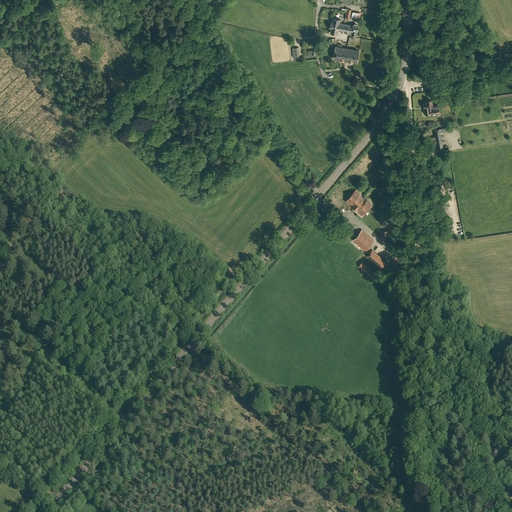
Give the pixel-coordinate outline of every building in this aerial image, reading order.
[(338,30),(346,32),(347,24),(341,23),(342,21),(340,20),(333,18),(332,22),(331,22),(330,28),(331,28),(331,33),(338,34),(338,30)] [(354,25),(347,24),(346,32),(352,33),(352,34),(356,35),(357,30),(358,25),(354,25)] [(333,58),(340,60),(342,48),(336,47),(333,58)] [(359,51),(353,50),(351,62),(357,63),(359,51)] [(435,112),(439,112),(438,106),(438,105),(433,106),(432,101),(431,101),(431,100),(427,100),(427,102),(423,103),(424,108),(425,108),(425,114),(431,114),(431,115),(436,114),(435,112)] [(436,137),(437,143),(438,149),(443,148),(441,133),(435,134),(436,137)] [(376,182),(382,175),(379,172),(373,179),(376,182)] [(352,204),(355,207),(363,198),(359,195),(360,195),(355,190),(346,201),(351,205),(352,204)] [(366,201),(363,198),(355,207),(358,210),(357,211),(362,215),(371,204),(366,200),(366,201)] [(365,250),(374,240),(362,230),(353,240),(365,250)] [(382,240),(386,240),(386,239),(388,239),(388,238),(389,238),(390,231),(382,231),(382,240)] [(400,248),(391,249),(392,263),(401,263),(400,248)] [(380,268),(386,262),(372,250),(367,256),(380,268)] [(374,280),(378,276),(362,262),(358,266),(374,280)]
